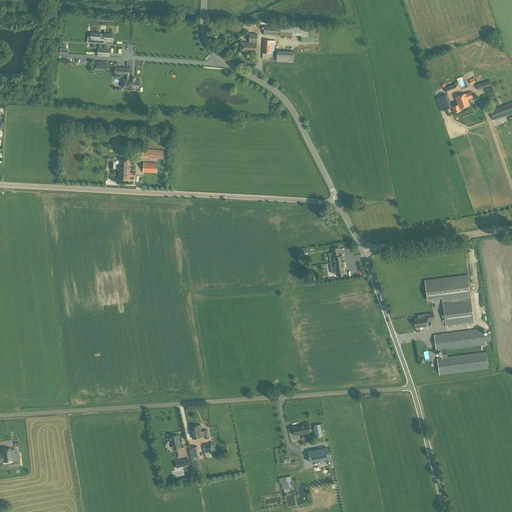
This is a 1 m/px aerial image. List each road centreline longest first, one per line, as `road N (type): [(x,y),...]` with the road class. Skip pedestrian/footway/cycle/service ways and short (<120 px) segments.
road 1 (unclassified): [(0,416),(411,387)]
road 2 (tertiary): [(337,203),(0,185)]
road 3 (unclassified): [(337,203),(287,104),(208,43),(204,0)]
road 4 (tertiary): [(362,248),(511,228)]
road 5 (unclassified): [(411,387),(362,248)]
road 6 (unclassified): [(445,511),(411,387)]
